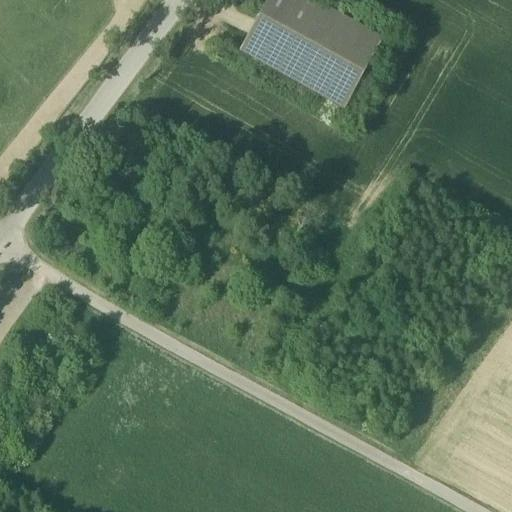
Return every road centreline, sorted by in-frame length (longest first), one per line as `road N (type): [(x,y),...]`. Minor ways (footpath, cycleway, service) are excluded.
road 1 (residential): [(472,511),(0,249)]
road 2 (residential): [(0,240),(179,0)]
